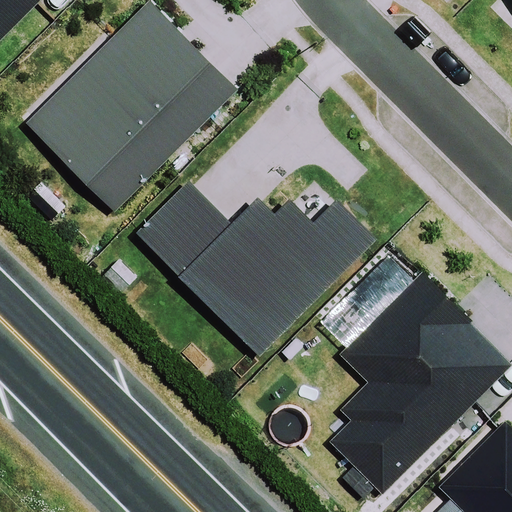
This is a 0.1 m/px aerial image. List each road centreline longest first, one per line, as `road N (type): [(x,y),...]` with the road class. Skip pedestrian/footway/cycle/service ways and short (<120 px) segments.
road 1 (secondary): [(195,511),(0,318)]
road 2 (residential): [(333,0),(511,183)]
